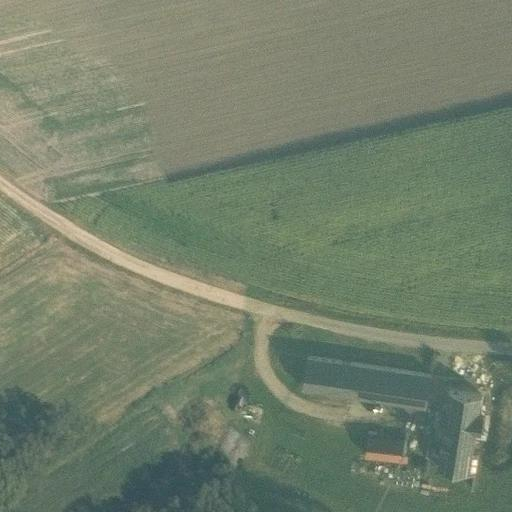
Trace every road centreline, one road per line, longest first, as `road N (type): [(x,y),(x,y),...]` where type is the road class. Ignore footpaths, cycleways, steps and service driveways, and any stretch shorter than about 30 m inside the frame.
road 1 (track): [(251,307),(85,243),(0,184)]
road 2 (unclassified): [(511,347),(368,336),(251,307)]
